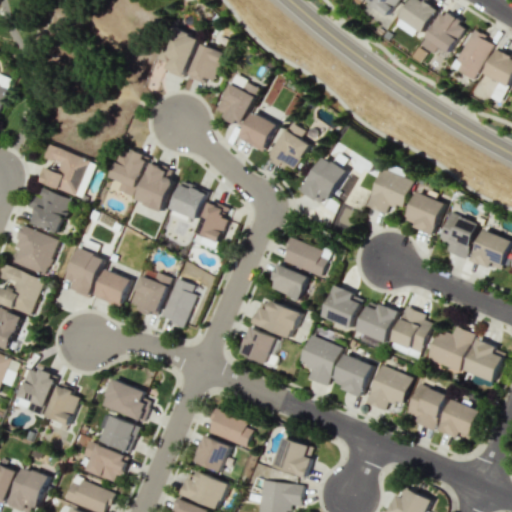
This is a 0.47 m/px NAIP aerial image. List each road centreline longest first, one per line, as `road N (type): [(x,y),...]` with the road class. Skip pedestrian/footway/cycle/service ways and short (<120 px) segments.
road 1 (residential): [(86,341),(151,345),(511,497)]
road 2 (residential): [(141,511),(265,201),(179,121)]
road 3 (tertiary): [(290,0),(383,73),(511,153)]
road 4 (residential): [(387,259),(511,313)]
